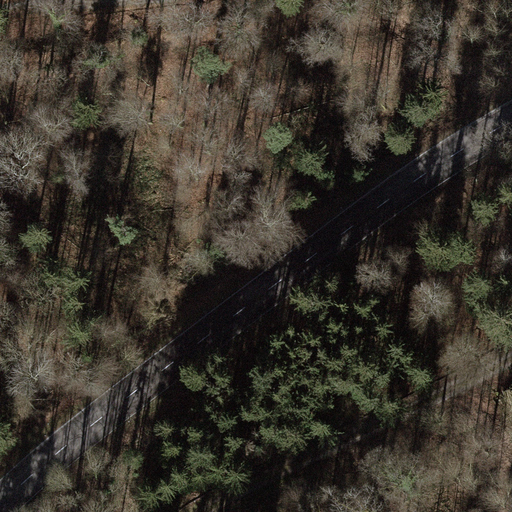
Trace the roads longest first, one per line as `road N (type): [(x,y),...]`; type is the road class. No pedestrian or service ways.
road 1 (secondary): [(511,121),(343,233),(111,410),(0,507)]
road 2 (track): [(511,361),(276,466),(197,511)]
